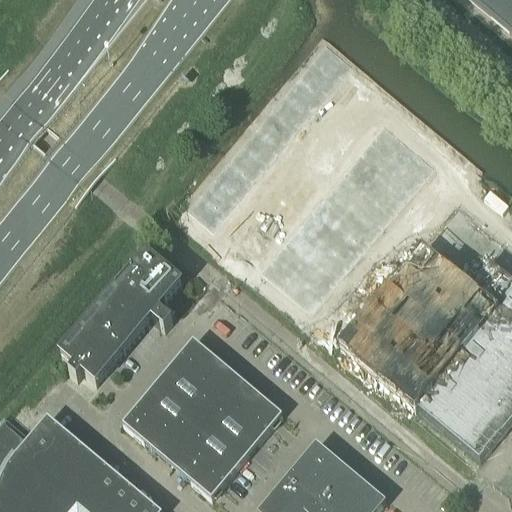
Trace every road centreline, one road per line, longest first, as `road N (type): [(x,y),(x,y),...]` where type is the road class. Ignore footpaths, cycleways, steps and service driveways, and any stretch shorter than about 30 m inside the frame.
road 1 (unclassified): [(420,511),(198,326),(109,434)]
road 2 (primary): [(0,243),(195,0)]
road 3 (primary): [(111,0),(0,148)]
road 4 (unclassified): [(201,511),(109,434)]
